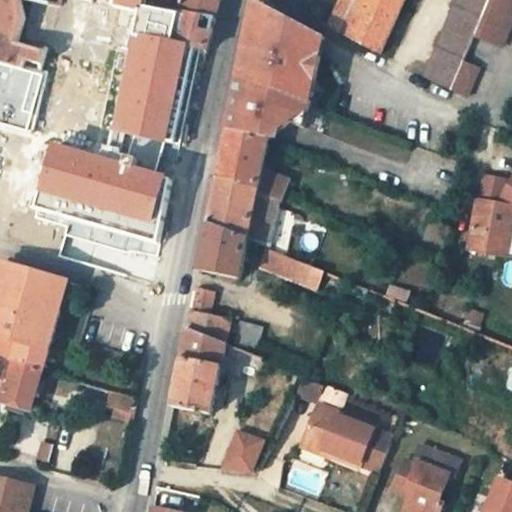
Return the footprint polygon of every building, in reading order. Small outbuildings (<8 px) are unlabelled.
[(0,0),(0,62),(23,69),(25,59),(34,61),(38,48),(19,43),(26,15),(22,0),(0,0)] [(149,6),(150,0),(113,0),(113,2),(149,11),(149,6)] [(184,15),(185,12),(220,19),(224,0),(150,0),(149,6),(184,15)] [(266,41),(272,30),(320,56),(322,45),(324,37),(257,0),(255,11),(250,34),(266,41)] [(342,0),(330,27),(381,51),(405,0),(342,0)] [(479,33),(493,0),(462,0),(427,78),(452,92),(465,63),(479,33)] [(502,43),(511,22),(511,0),(493,0),(479,33),(502,43)] [(184,15),(178,42),(187,45),(212,52),(216,35),(220,19),(185,12),(184,15)] [(135,30),(112,115),(167,129),(187,45),(178,42),(135,30)] [(272,30),(266,41),(250,34),(241,74),(312,103),(320,56),(272,30)] [(468,98),(481,69),(465,63),(452,92),(468,98)] [(304,123),(312,103),(241,74),(237,95),(234,110),(250,114),(251,112),(271,118),(271,115),(274,116),(302,127),(304,123)] [(271,138),(274,116),(271,115),(271,118),(251,112),(250,114),(234,110),(230,129),(271,138)] [(261,186),(265,168),(271,138),(230,129),(219,180),(261,186)] [(42,147),(30,200),(172,230),(183,178),(42,147)] [(286,200),(294,179),(265,168),(261,186),(260,192),(279,200),(286,202),(286,200)] [(251,239),(267,245),(279,200),(260,192),(261,186),(219,180),(210,224),(251,239)] [(505,256),(511,222),(511,208),(478,201),(469,249),(505,256)] [(243,280),(251,239),(210,224),(201,273),(243,280)] [(261,268),(320,291),(327,273),(268,250),(261,268)] [(0,339),(0,357),(43,370),(59,308),(54,306),(61,280),(0,262),(0,336),(1,337),(0,339)] [(193,312),(212,316),(217,292),(197,288),(193,312)] [(232,320),(212,316),(193,312),(189,330),(226,345),(232,320)] [(260,346),(264,329),(243,324),(239,341),(260,346)] [(173,408),(214,414),(223,364),(226,345),(189,330),(173,408)] [(237,349),(226,345),(223,364),(243,372),(250,354),(237,349)] [(250,354),(243,372),(255,377),(263,360),(250,354)] [(0,399),(9,402),(7,410),(26,416),(29,408),(33,409),(43,370),(0,357),(0,399)] [(299,374),(291,392),(316,402),(324,384),(299,374)] [(342,391),(324,384),(316,402),(334,409),(342,391)] [(138,398),(113,391),(110,408),(137,415),(140,399),(138,398)] [(334,409),(316,402),(300,436),(329,449),(326,455),(356,468),(357,464),(376,472),(389,437),(371,429),(373,426),(334,409)] [(326,455),(329,449),(300,436),(296,445),(325,458),(326,455)] [(265,447),(237,437),(223,471),(252,475),(265,447)] [(451,476),(457,461),(417,445),(412,460),(415,461),(404,487),(407,488),(397,511),(437,511),(441,502),(435,499),(444,474),(451,476)] [(0,511),(29,511),(36,488),(0,478),(0,511)] [(511,511),(511,485),(498,479),(485,511),(511,511)]
